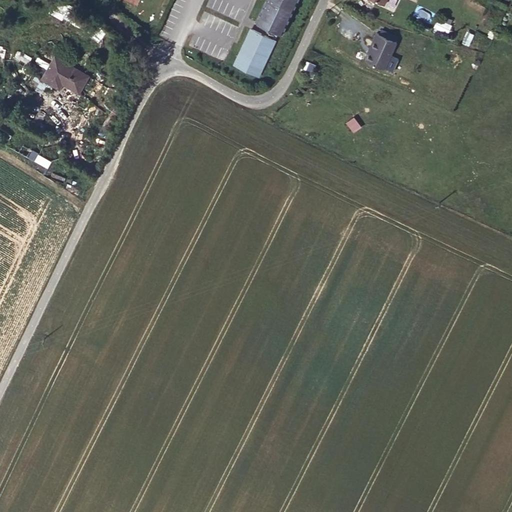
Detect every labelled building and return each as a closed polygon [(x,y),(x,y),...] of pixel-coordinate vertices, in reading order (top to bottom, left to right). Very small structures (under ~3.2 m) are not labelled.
[(273,31),(287,0),(256,0),(248,18),(273,31)] [(430,21),(441,26),(444,20),(433,14),(430,21)] [(243,24),(225,59),(248,71),(266,36),(243,24)] [(361,62),(379,69),(390,41),(370,33),(364,48),(366,48),(361,62)] [(62,92),(71,76),(36,58),(24,80),(41,90),(45,82),(62,92)]
